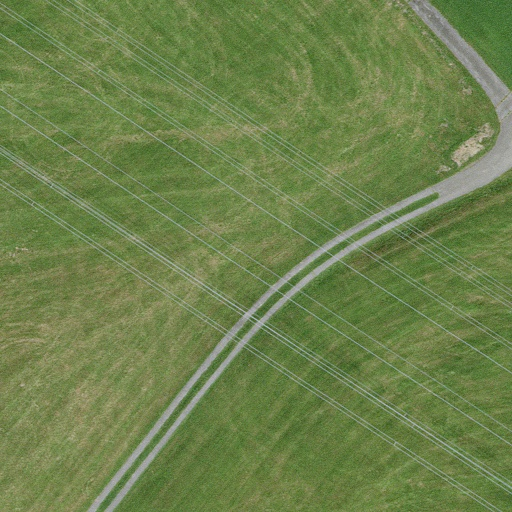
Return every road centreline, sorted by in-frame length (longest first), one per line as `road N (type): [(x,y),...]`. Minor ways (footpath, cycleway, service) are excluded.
road 1 (track): [(106,511),(232,348),(379,229),(511,157)]
road 2 (track): [(511,120),(411,0)]
